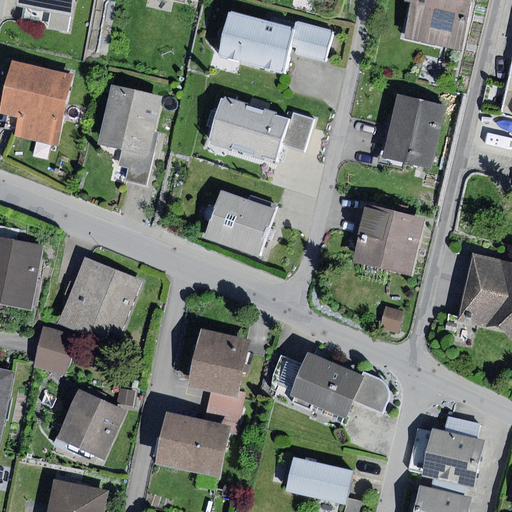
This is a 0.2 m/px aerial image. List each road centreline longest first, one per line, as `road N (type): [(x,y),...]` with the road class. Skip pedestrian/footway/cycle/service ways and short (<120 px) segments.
road 1 (residential): [(499,0),(411,368)]
road 2 (residential): [(292,305),(130,233),(0,188)]
road 3 (residential): [(292,305),(310,258),(368,0)]
road 4 (residential): [(422,374),(390,511)]
road 5 (residential): [(411,368),(292,305)]
